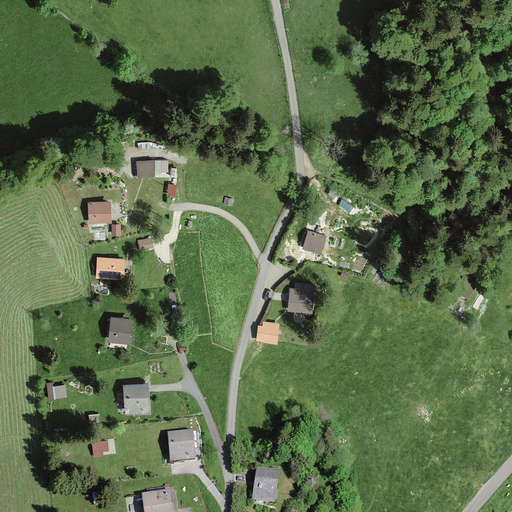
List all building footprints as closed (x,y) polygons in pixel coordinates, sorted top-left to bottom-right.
[(134,141),(118,143),(118,150),(135,147),(134,141)] [(146,159),(136,160),(137,176),(147,175),(146,159)] [(177,183),(168,182),(167,194),(176,195),(177,183)] [(92,196),(91,223),(117,226),(115,198),(92,196)] [(233,198),(225,196),(223,203),(232,205),(233,198)] [(329,231),(313,228),(310,251),(327,255),(329,231)] [(130,260),(113,259),(112,281),(131,282),(130,260)] [(485,272),(466,264),(451,289),(473,302),(485,272)] [(295,285),(296,314),(314,315),(313,285),(295,285)] [(112,307),(113,342),(136,343),(135,308),(112,307)] [(286,327),(266,325),(264,340),(283,344),(286,327)] [(133,384),(135,403),(162,404),(160,384),(133,384)] [(182,440),(187,471),(206,470),(201,440),(182,440)] [(262,472),(256,501),(283,509),(286,478),(262,472)] [(146,496),(148,511),(178,511),(176,494),(146,496)]
